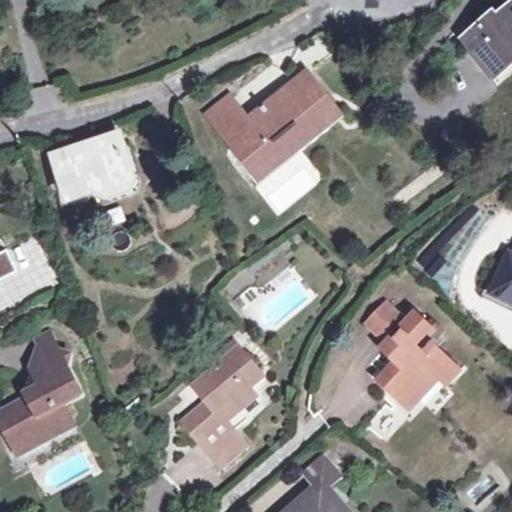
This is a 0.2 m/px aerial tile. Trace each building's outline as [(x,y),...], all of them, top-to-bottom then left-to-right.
[(511,10),(500,20),(496,16),(467,41),(497,76),(511,62),(511,10)] [(307,74),(250,121),(232,97),(208,116),(227,139),(230,136),(262,176),(298,148),(300,150),(329,127),(327,124),(340,114),(307,74)] [(128,189),(132,180),(117,136),(55,158),(69,199),(103,188),(104,191),(113,194),(128,189)] [(511,253),(492,293),(511,303),(511,253)] [(366,322),(374,329),(390,312),(382,305),(366,322)] [(390,312),(374,329),(367,338),(396,365),(401,360),(394,355),(401,347),(395,341),(406,327),(390,312)] [(401,360),(396,365),(378,384),(392,396),(402,386),(418,400),(437,381),(444,388),(461,369),(432,343),(425,351),(418,345),(425,336),(433,329),(418,315),(406,327),(395,341),(401,347),(394,355),(401,360)] [(35,388),(28,392),(30,397),(0,412),(0,419),(13,445),(24,439),(27,442),(46,433),(49,439),(74,426),(63,403),(82,393),(68,366),(70,354),(60,352),(52,334),(40,340),(43,347),(34,371),(39,381),(36,385),(35,388)] [(425,351),(432,343),(425,336),(418,345),(425,351)] [(258,397),(250,389),(242,379),(256,368),(241,350),(196,389),(210,405),(186,426),(222,466),(245,446),(218,415),(232,404),(239,413),(258,397)] [(242,379),(250,389),(264,377),(256,368),(242,379)] [(402,386),(392,396),(408,411),(418,400),(402,386)] [(316,494),(322,488),(338,474),(325,459),(302,478),(316,494)] [(342,511),(322,488),(316,494),(294,511),(342,511)]
